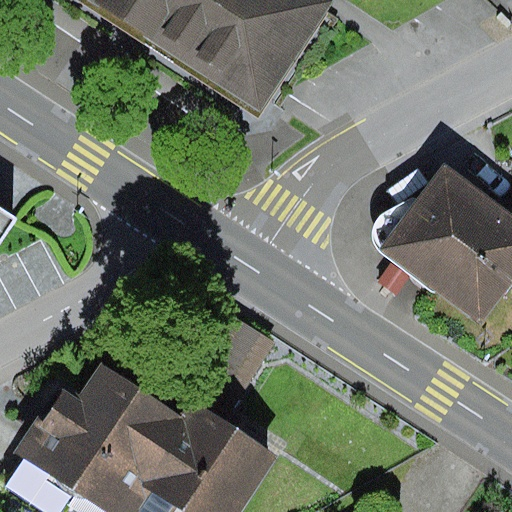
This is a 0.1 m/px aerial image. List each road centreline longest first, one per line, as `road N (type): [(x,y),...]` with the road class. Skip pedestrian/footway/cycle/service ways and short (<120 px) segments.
road 1 (residential): [(511,67),(332,167),(251,269)]
road 2 (tertiary): [(251,269),(511,439)]
road 3 (residential): [(174,217),(129,274),(0,347)]
road 4 (tertiary): [(0,105),(174,217)]
